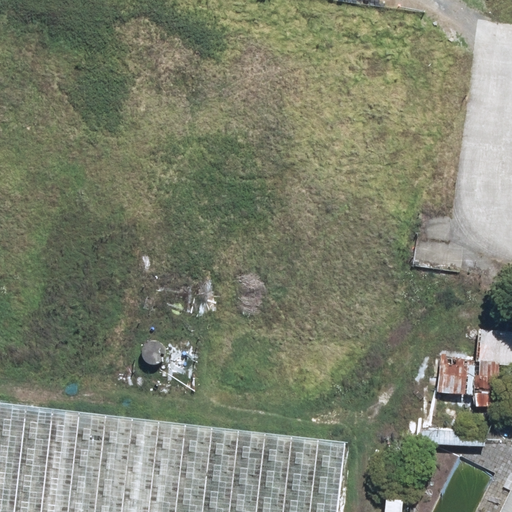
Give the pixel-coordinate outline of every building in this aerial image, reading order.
[(470,220),(421,214),(415,268),(464,273),(470,220)] [(511,330),(480,329),(479,355),(443,353),(440,391),(476,393),(475,405),(511,407),(511,330)] [(192,345),(170,344),(169,372),(191,373),(192,345)] [(337,511),(345,439),(0,401),(0,511),(337,511)] [(489,427),(426,424),(425,442),(488,445),(489,427)] [(511,511),(511,493),(502,511),(511,511)] [(401,511),(402,498),(387,497),(386,511),(401,511)]
